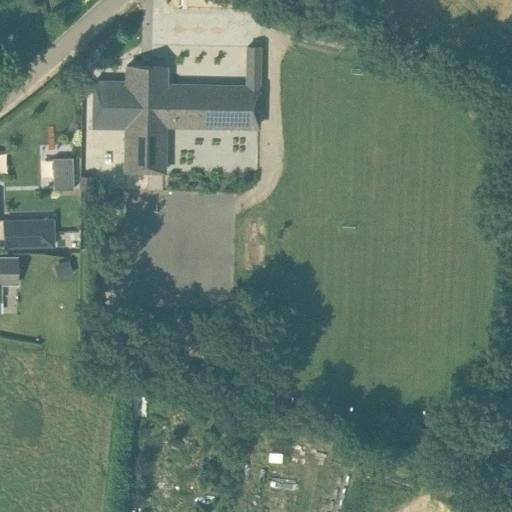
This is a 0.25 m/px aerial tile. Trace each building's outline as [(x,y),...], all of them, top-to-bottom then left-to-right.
[(257,126),(259,67),(259,47),(247,46),(246,86),(165,85),(166,66),(127,65),(126,82),(94,81),(93,125),(126,125),(125,171),(163,171),(164,124),(257,126)] [(72,158),(52,159),(53,189),(73,189),(72,158)] [(80,191),(92,190),(93,190),(93,176),(79,177),(80,191)] [(54,218),(3,219),(4,248),(55,247),(54,218)] [(0,300),(0,283),(17,283),(17,257),(0,257),(0,300)] [(511,358),(506,358),(503,469),(511,469),(511,358)]
